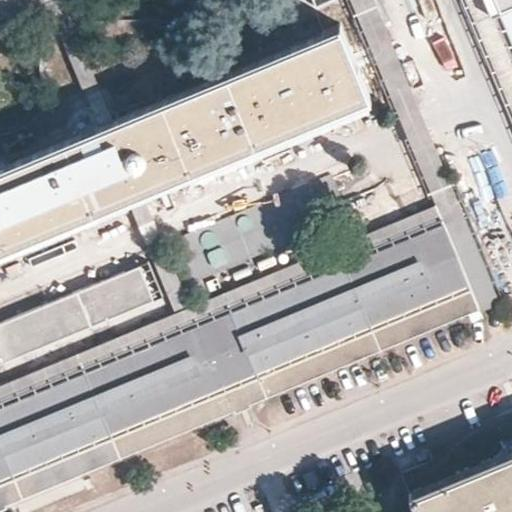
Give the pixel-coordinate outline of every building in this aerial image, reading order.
[(34,0),(0,14),(0,36),(87,0),(34,0)] [(0,0),(0,14),(34,0),(0,0)] [(464,0),(511,113),(511,55),(489,0),(464,0)] [(511,0),(489,0),(511,55),(511,0)] [(109,127),(0,169),(0,253),(142,195),(386,95),(357,26),(109,127)] [(332,172),(173,238),(190,282),(307,233),(303,223),(347,205),(332,172)] [(355,212),(376,221),(387,196),(366,187),(355,212)] [(0,408),(192,326),(446,222),(439,203),(0,386),(0,408)] [(0,480),(470,284),(446,222),(192,326),(0,408),(0,480)] [(0,362),(160,293),(143,249),(0,308),(0,362)] [(470,284),(0,480),(0,511),(46,492),(482,312),(470,284)] [(511,511),(511,451),(418,490),(427,511),(511,511)]
